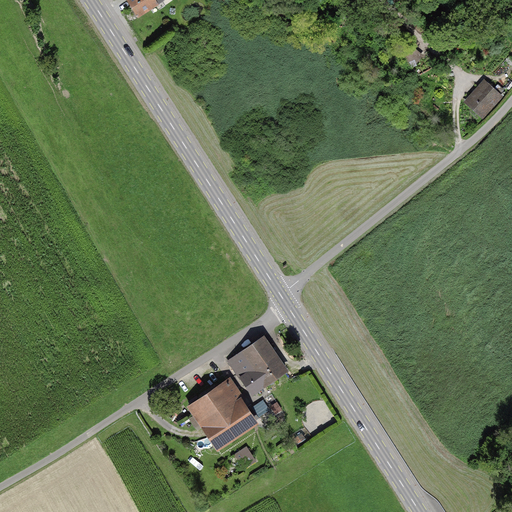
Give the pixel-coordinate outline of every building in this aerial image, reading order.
[(126,0),(139,19),(165,2),(163,0),(126,0)] [(483,80),(464,101),(483,118),(502,97),(483,80)] [(263,337),(230,359),(253,393),(286,370),(263,337)] [(228,381),(191,406),(218,446),(256,421),(228,381)] [(236,455),(245,468),(255,461),(247,448),(236,455)]
